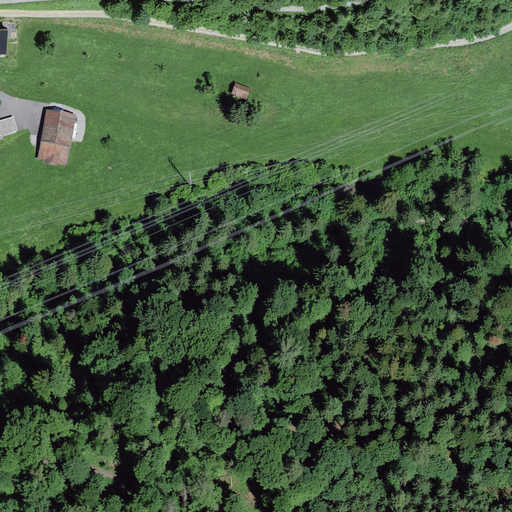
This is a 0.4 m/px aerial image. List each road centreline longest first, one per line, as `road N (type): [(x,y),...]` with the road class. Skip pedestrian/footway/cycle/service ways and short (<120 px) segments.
road 1 (track): [(0,13),(120,16),(315,54),(483,38),(511,26)]
road 2 (track): [(251,212),(511,216)]
road 3 (track): [(183,0),(316,16),(366,0)]
